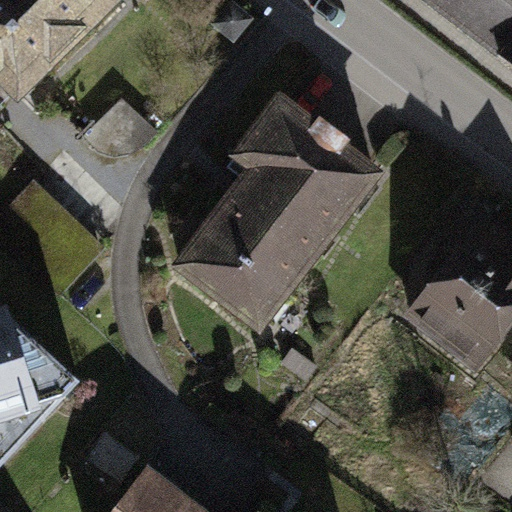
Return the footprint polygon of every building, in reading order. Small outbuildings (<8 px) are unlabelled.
[(0,0),(0,79),(17,98),(114,0),(0,0)] [(511,0),(427,0),(511,64),(511,0)] [(193,259),(265,315),(391,155),(300,83),(251,145),(270,161),(193,259)] [(157,129),(123,97),(82,137),(93,150),(113,157),(131,154),(146,144),(157,129)] [(107,245),(33,179),(0,216),(0,239),(62,295),(107,245)] [(511,328),(511,227),(492,213),(416,314),(484,365),(511,328)] [(0,460),(80,370),(8,307),(5,296),(0,297),(0,460)] [(108,511),(218,511),(150,458),(108,511)] [(269,511),(258,503),(249,511),(269,511)]
